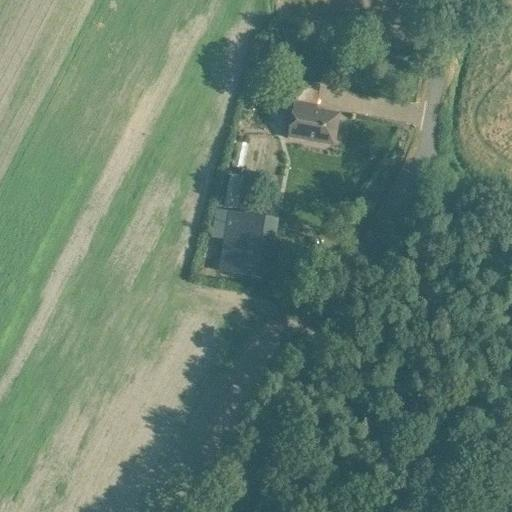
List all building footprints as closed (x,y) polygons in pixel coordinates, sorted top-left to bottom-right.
[(316,110),(316,106),(294,102),(287,138),(333,146),(339,114),(316,110)] [(242,146),(238,170),(249,172),(253,148),(242,146)] [(257,179),(224,174),(219,192),(217,206),(252,212),(257,179)] [(266,279),(276,221),(215,211),(211,238),(225,240),(220,272),(266,279)] [(409,412),(402,401),(381,414),(388,425),(409,412)] [(453,466),(439,445),(418,460),(432,480),(453,466)]
